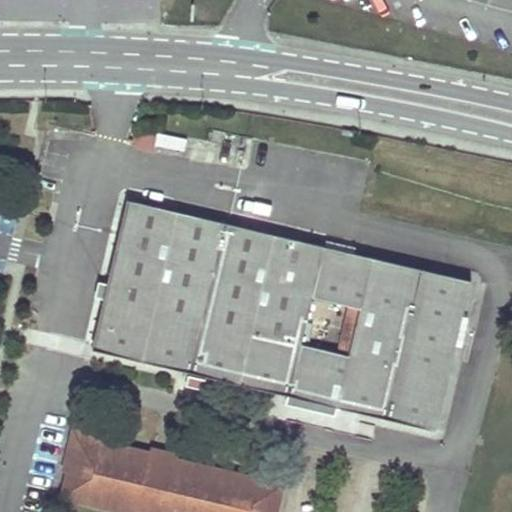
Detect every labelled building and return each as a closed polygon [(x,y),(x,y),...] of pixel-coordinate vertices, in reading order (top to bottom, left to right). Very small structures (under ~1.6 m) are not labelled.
[(511,0),(483,0),(511,8),(511,0)] [(155,151),(158,132),(138,128),(134,147),(155,151)] [(354,139),(354,136),(355,134),(341,131),(340,136),(354,139)] [(212,143),(217,144),(222,145),(224,133),(213,132),(212,143)] [(129,201),(94,350),(436,430),(470,282),(129,201)] [(116,445),(117,441),(85,433),(72,443),(64,473),(70,475),(64,497),(124,511),(276,511),(283,486),(176,460),(175,465),(152,460),(153,454),(116,445)] [(177,456),(154,451),(153,454),(152,460),(175,465),(176,460),(177,456)]
